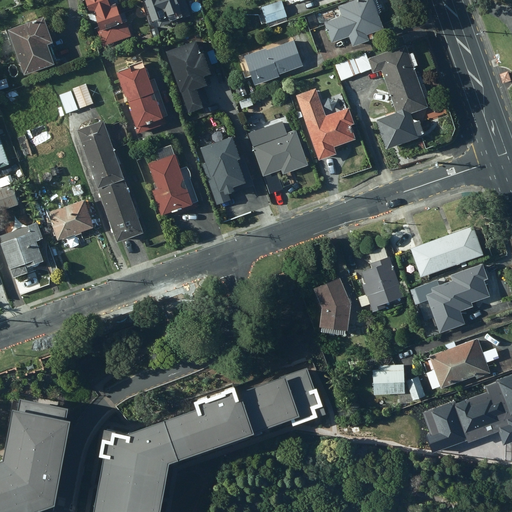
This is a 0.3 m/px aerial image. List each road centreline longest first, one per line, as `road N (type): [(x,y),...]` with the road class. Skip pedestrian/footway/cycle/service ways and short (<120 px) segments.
road 1 (residential): [(0,333),(503,155)]
road 2 (primary): [(449,0),(503,155)]
